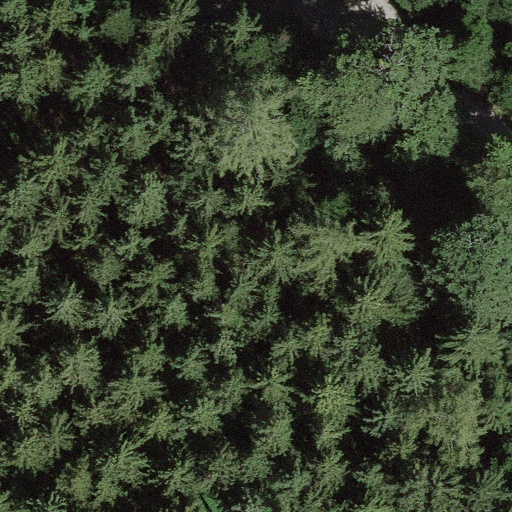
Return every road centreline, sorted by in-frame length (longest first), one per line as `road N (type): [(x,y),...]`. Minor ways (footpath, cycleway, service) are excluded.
road 1 (track): [(80,0),(407,44)]
road 2 (track): [(511,130),(366,0)]
